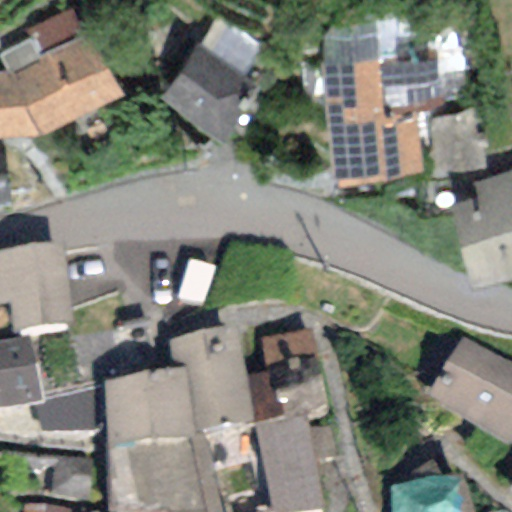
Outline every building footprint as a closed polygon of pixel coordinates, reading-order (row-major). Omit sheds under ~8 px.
[(70,7),(25,30),(29,39),(40,61),(85,38),(70,7)] [(217,15),(196,46),(240,77),(262,46),(217,15)] [(396,19),(317,26),(331,186),(421,178),(416,112),(440,110),(436,58),(400,61),(396,19)] [(0,71),(0,137),(39,136),(124,97),(85,38),(40,61),(29,39),(0,55),(0,58),(6,71),(0,71)] [(240,77),(196,46),(155,99),(220,149),(262,94),(240,77)] [(474,111),(424,120),(434,179),(484,170),(474,111)] [(0,211),(11,210),(3,154),(0,154),(0,211)] [(511,169),(474,181),(478,196),(443,206),(470,292),(511,278),(511,169)] [(60,242),(0,250),(0,305),(8,305),(12,332),(72,323),(60,242)] [(214,268),(189,259),(174,298),(200,307),(214,268)] [(148,323),(111,329),(118,373),(156,366),(148,323)] [(235,327),(167,339),(173,369),(182,368),(194,434),(203,432),(252,423),(244,376),(235,327)] [(259,338),(266,371),(244,376),(252,423),(304,414),(327,410),(317,362),(311,328),(259,338)] [(29,335),(0,339),(0,408),(41,401),(29,335)] [(490,352),(461,335),(425,397),(454,413),(490,352)] [(511,385),(511,364),(490,352),(454,413),(485,432),(511,385)] [(173,369),(105,381),(108,511),(220,511),(203,432),(194,434),(182,368),(173,369)] [(511,385),(485,432),(511,447),(511,385)] [(308,429),(304,414),(252,423),(264,471),(314,461),(335,457),(328,426),(308,429)] [(92,462),(53,458),(49,494),(88,498),(92,462)] [(295,511),(321,508),(314,461),(264,471),(269,511),(295,511)] [(390,511),(471,511),(460,474),(389,486),(390,511)] [(69,511),(69,509),(23,503),(22,511),(69,511)]
